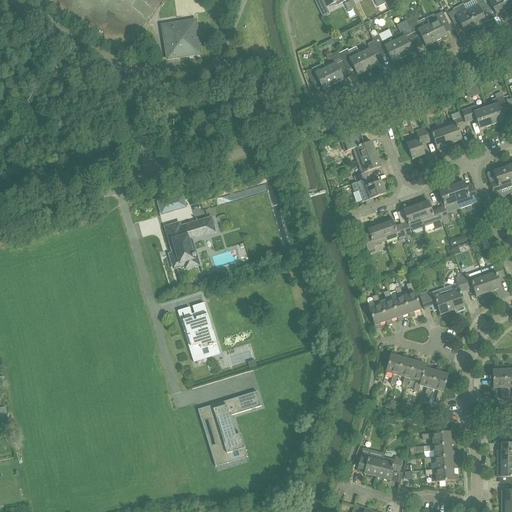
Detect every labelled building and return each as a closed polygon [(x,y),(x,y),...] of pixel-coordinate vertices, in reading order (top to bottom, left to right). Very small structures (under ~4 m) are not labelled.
[(466,11),(475,27),(485,21),(481,12),(486,10),(480,0),(473,0),(477,6),(466,11)] [(480,0),(486,10),(491,7),(496,16),(507,10),(501,0),(480,0)] [(511,0),(501,0),(507,10),(511,7),(511,0)] [(459,24),(464,32),(475,27),(466,11),(462,4),(453,10),(453,11),(448,14),(454,27),(459,24)] [(425,19),(436,42),(446,37),(445,33),(451,30),(448,25),(442,13),(436,16),(434,17),(433,15),(425,19)] [(412,35),(418,32),(424,45),(425,47),(436,42),(425,19),(417,23),(414,17),(405,22),(412,35)] [(162,26),(167,60),(200,54),(195,21),(162,26)] [(395,42),(402,58),(413,53),(412,51),(405,38),(412,35),(405,22),(397,26),(402,38),(395,42)] [(374,41),(379,54),(381,57),(388,54),(392,63),(402,58),(395,42),(394,42),(392,37),(382,41),(379,35),(372,38),(374,41)] [(359,54),(367,71),(378,66),(373,57),(379,54),(374,41),(367,45),(369,49),(359,54)] [(339,54),(347,70),(353,67),(357,76),(367,71),(359,54),(356,47),(348,51),(347,49),(339,54)] [(325,69),(333,85),(343,80),(342,77),(348,73),(347,70),(339,54),(338,52),(328,57),(330,60),(333,65),(325,69)] [(318,82),(322,90),(333,85),(325,69),(323,64),(306,73),(312,85),(318,82)] [(480,94),(477,85),(466,89),(469,98),(480,94)] [(486,108),(492,125),(504,120),(500,110),(506,108),(502,97),(492,100),(494,105),(486,108)] [(261,104),(264,116),(272,113),(269,102),(261,104)] [(476,119),(480,129),(492,125),(486,108),(478,111),(476,106),(460,112),(464,123),(476,119)] [(442,125),(449,145),(462,140),(458,131),(465,128),(460,115),(459,112),(451,115),(453,122),(442,125)] [(422,128),(427,142),(433,139),(436,149),(449,145),(442,125),(430,130),(428,126),(422,128)] [(405,141),(412,160),(425,156),(420,144),(427,142),(422,128),(415,131),(417,136),(405,141)] [(352,149),(357,162),(376,155),(371,142),(363,145),(359,133),(340,140),(344,152),(348,150),(348,151),(352,149)] [(354,177),(356,183),(370,179),(368,172),(380,168),(376,155),(357,162),(361,174),(354,177)] [(495,198),(498,208),(502,206),(501,200),(502,196),(511,192),(511,185),(505,167),(492,171),(496,181),(489,183),(495,198)] [(357,191),(361,203),(365,201),(372,199),(386,194),(381,181),(372,184),(370,179),(356,183),(351,185),(354,192),(357,191)] [(457,206),(458,209),(471,205),(477,202),(473,189),(471,190),(469,186),(465,187),(463,182),(450,186),(457,206)] [(443,206),(437,208),(442,224),(443,224),(444,226),(450,223),(446,210),(457,206),(450,186),(438,191),(443,206)] [(415,206),(423,228),(432,225),(434,230),(441,228),(440,225),(442,224),(437,208),(431,210),(428,201),(415,206)] [(400,224),(406,239),(412,237),(411,232),(423,228),(415,206),(402,210),(407,222),(400,224)] [(379,222),(385,242),(398,237),(399,241),(406,239),(400,224),(394,226),(391,218),(379,222)] [(188,267),(188,269),(196,266),(195,265),(198,264),(195,254),(193,255),(187,236),(197,233),(198,236),(205,234),(204,231),(213,228),(210,219),(186,226),(187,229),(181,230),(179,224),(165,228),(166,229),(172,249),(171,249),(172,250),(173,249),(175,254),(170,255),(171,259),(170,259),(172,265),(173,265),(174,268),(184,265),(185,268),(188,267)] [(363,238),(368,252),(374,250),(373,246),(385,242),(379,222),(366,227),(369,236),(363,238)] [(456,239),(449,242),(451,249),(459,246),(456,239)] [(498,280),(505,277),(499,262),(492,265),(492,266),(480,270),(488,293),(501,288),(498,280)] [(461,276),(466,291),(472,288),(476,297),(488,293),(480,270),(468,275),(468,274),(461,276)] [(444,288),(452,311),(465,306),(460,293),(466,291),(461,276),(454,278),(456,284),(444,288)] [(409,294),(403,297),(402,297),(408,314),(409,318),(414,316),(413,312),(420,310),(414,293),(411,283),(406,285),(409,294)] [(398,298),(391,301),(397,318),(398,322),(403,320),(402,316),(408,314),(402,297),(403,297),(399,288),(394,289),(398,298)] [(436,307),(439,315),(452,311),(444,288),(432,292),(419,296),(424,311),(436,307)] [(379,305),(386,322),(387,326),(391,324),(390,321),(397,318),(391,301),(388,291),(383,293),(386,303),(380,305),(379,305)] [(368,309),(376,330),(380,328),(379,325),(386,322),(379,305),(380,305),(377,295),(372,297),(375,307),(368,309)] [(188,346),(194,363),(194,362),(193,360),(196,359),(196,358),(204,355),(202,349),(209,347),(209,348),(212,347),(212,346),(216,344),(213,333),(210,334),(207,325),(210,324),(207,314),(193,319),(192,318),(183,320),(188,334),(189,333),(190,337),(189,337),(191,345),(188,346)] [(402,358),(395,356),(396,353),(391,351),(386,372),(393,374),(390,384),(395,386),(398,375),(397,375),(402,358)] [(414,362),(413,362),(407,360),(408,356),(403,354),(402,358),(397,375),(398,375),(405,377),(401,387),(407,389),(410,379),(409,378),(414,362)] [(418,392),(420,386),(419,385),(425,365),(418,363),(419,359),(415,358),(413,362),(414,362),(409,378),(410,379),(416,380),(415,384),(413,391),(412,394),(417,395),(418,392)] [(247,363),(249,369),(257,366),(255,360),(247,363)] [(429,399),(432,389),(431,389),(436,372),(429,370),(430,366),(425,365),(419,385),(420,386),(426,387),(424,397),(429,399)] [(506,398),(505,388),(504,370),(497,370),(497,366),(492,367),(492,389),(500,388),(501,399),(506,398)] [(435,400),(440,402),(447,375),(441,373),(442,370),(437,368),(436,372),(431,389),(432,389),(438,391),(435,400)] [(0,401),(9,400),(5,377),(0,377),(0,401)] [(243,449),(239,435),(235,436),(229,416),(261,407),(261,406),(256,407),(255,404),(260,402),(255,403),(253,396),(257,394),(257,392),(256,392),(256,393),(224,403),(225,406),(213,410),(215,417),(207,419),(215,445),(211,446),(214,455),(218,454),(221,462),(233,458),(231,453),(243,449)] [(391,410),(397,417),(402,413),(396,406),(391,410)] [(433,446),(450,444),(454,444),(454,439),(450,439),(449,432),(432,434),(422,435),(422,440),(432,439),(433,446)] [(511,463),(511,443),(507,444),(506,450),(496,450),(496,464),(511,463)] [(434,458),(452,456),(455,456),(455,451),(451,452),(450,444),(433,446),(423,447),(417,448),(418,452),(423,451),(423,452),(433,451),(434,458)] [(363,474),(376,477),(382,454),(370,451),(363,448),(359,463),(366,465),(363,474)] [(376,477),(390,480),(392,472),(398,473),(402,458),(395,457),(394,460),(382,457),(383,454),(382,454),(376,477)] [(435,470),(453,468),(456,468),(456,463),(452,464),(452,456),(434,458),(424,459),(424,464),(434,463),(435,470)] [(511,463),(496,464),(496,477),(510,477),(510,484),(511,483),(511,463)] [(435,475),(436,482),(458,480),(457,475),(453,475),(453,468),(435,470),(425,471),(425,476),(435,475)] [(500,504),(511,504),(511,483),(510,484),(510,490),(500,490),(500,504)]
